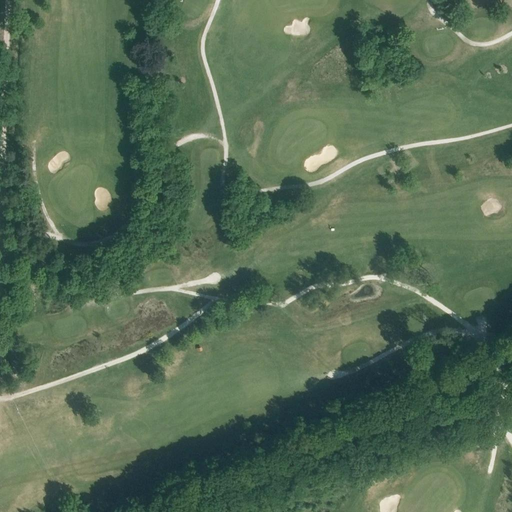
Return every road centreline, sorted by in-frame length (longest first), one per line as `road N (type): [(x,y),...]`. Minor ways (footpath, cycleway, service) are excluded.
road 1 (track): [(0,398),(143,350),(220,299),(283,303),(308,288),(377,277),(414,290),(483,335),(502,376),(495,414),(511,441)]
road 2 (track): [(0,260),(34,236),(90,245),(108,238),(153,206),(155,165),(168,149),(207,135),(226,145),(202,48),(218,0)]
road 3 (unknown): [(162,511),(511,355)]
road 4 (track): [(511,125),(396,149),(316,183),(239,193),(222,186),(226,145)]
road 5 (track): [(8,0),(0,260)]
